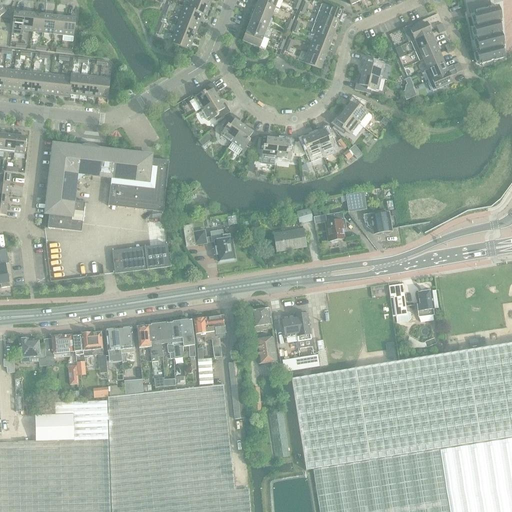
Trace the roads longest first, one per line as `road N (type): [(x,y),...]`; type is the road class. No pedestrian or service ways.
road 1 (primary): [(0,318),(320,275)]
road 2 (residential): [(209,53),(242,101),(277,119),(294,118),(325,102),(337,84),(349,35),(418,0)]
road 3 (primary): [(511,217),(320,275)]
road 4 (tertiary): [(209,53),(119,114),(38,111)]
road 5 (primary): [(320,275),(367,274),(463,253)]
